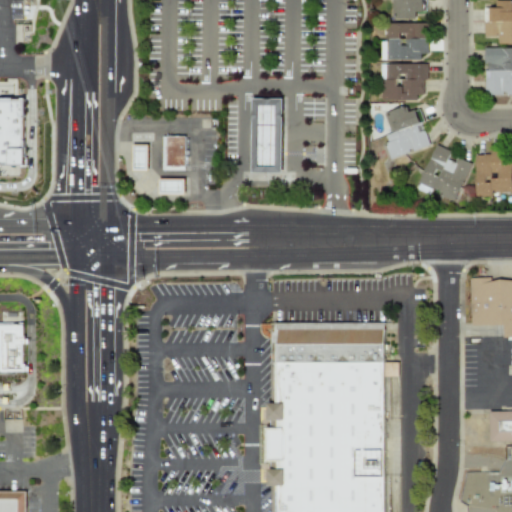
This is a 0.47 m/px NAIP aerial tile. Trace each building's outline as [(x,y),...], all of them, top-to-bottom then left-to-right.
[(390,0),(390,19),(414,19),(414,12),(425,12),(425,0),(390,0)] [(511,0),(494,0),(494,8),(483,8),(483,36),(496,36),(496,44),(511,44),(511,0)] [(419,60),(419,54),(426,54),(426,23),(385,23),(384,42),(379,42),(379,59),(419,60)] [(511,95),(511,48),(483,48),(483,62),(484,62),(483,95),(511,95)] [(379,64),(380,99),(422,98),(422,80),(426,80),(426,63),(379,64)] [(0,165),(23,165),(22,98),(0,98),(0,165)] [(284,102),(284,174),(256,174),(256,102),(284,102)] [(389,159),(428,146),(422,129),(417,131),(414,123),(422,121),(418,108),(407,112),(405,105),(382,113),(389,133),(382,136),(389,159)] [(183,138),(183,168),(165,168),(165,137),(183,138)] [(146,145),(131,144),(130,169),(146,170),(146,145)] [(455,200),(469,165),(447,156),(449,151),(433,144),(417,184),(455,200)] [(474,197),(490,196),(490,193),(510,192),(510,152),(473,153),(474,197)] [(182,179),(157,178),(156,192),(182,193),(182,179)] [(473,279),(494,279),(494,283),(511,283),(511,338),(505,338),(504,327),(473,327),(473,279)] [(0,325),(24,325),(23,373),(0,373),(0,325)] [(383,325),(271,325),(271,363),(383,363),(383,325)] [(384,377),(398,376),(397,362),(384,363),(384,377)] [(385,511),(383,363),(271,363),(271,511),(385,511)] [(491,414),(511,413),(511,443),(491,444),(491,414)] [(0,511),(0,493),(26,494),(25,511),(0,511)]
